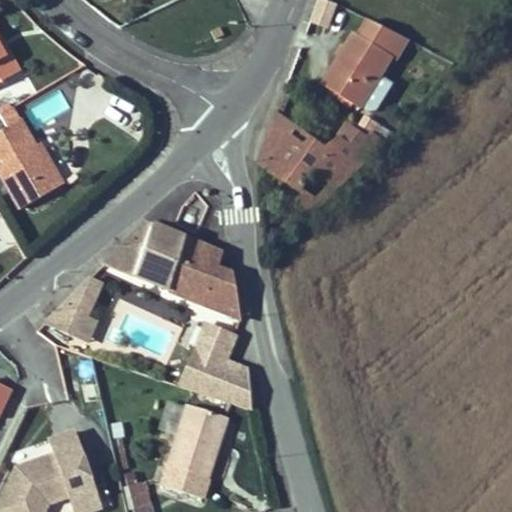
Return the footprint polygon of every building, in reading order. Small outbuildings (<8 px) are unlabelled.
[(322,0),(317,0),(312,24),(330,28),(335,3),(322,0)] [(219,27),(210,31),(214,40),(223,36),(219,27)] [(392,57),(356,34),(324,86),(360,108),(392,57)] [(0,51),(14,76),(18,73),(0,41),(0,51)] [(0,83),(14,76),(0,51),(0,83)] [(63,186),(55,170),(49,172),(32,143),(11,109),(3,114),(9,125),(0,130),(0,173),(23,211),(63,186)] [(311,218),(378,150),(352,128),(343,138),(340,137),(326,147),(277,112),(257,164),(305,196),(297,207),(311,218)] [(37,140),(32,143),(49,172),(55,170),(37,140)] [(133,276),(240,320),(232,276),(216,271),(221,256),(154,227),(145,223),(133,233),(118,249),(104,265),(133,276)] [(100,289),(90,280),(75,296),(86,307),(100,289)] [(47,322),(64,334),(70,326),(86,307),(75,296),(47,322)] [(70,326),(83,336),(97,318),(86,307),(70,326)] [(204,329),(180,389),(249,412),(242,372),(224,364),(233,341),(204,329)] [(0,384),(0,414),(11,389),(0,384)] [(206,483),(227,422),(187,408),(167,468),(206,483)] [(28,464),(15,468),(0,498),(0,511),(43,511),(47,505),(71,497),(92,490),(73,433),(49,441),(53,455),(36,462),(38,467),(30,470),(28,464)] [(150,511),(147,482),(126,485),(129,511),(150,511)] [(92,490),(71,497),(75,511),(93,511),(99,510),(92,490)]
